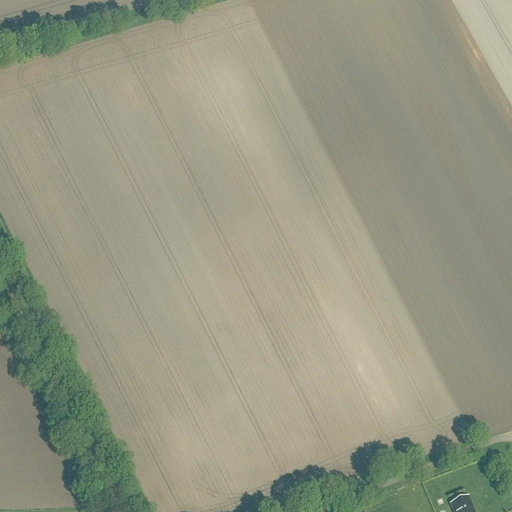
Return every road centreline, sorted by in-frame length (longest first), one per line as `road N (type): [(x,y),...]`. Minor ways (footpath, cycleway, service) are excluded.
road 1 (track): [(0,262),(126,511)]
road 2 (unclassified): [(511,436),(322,511)]
